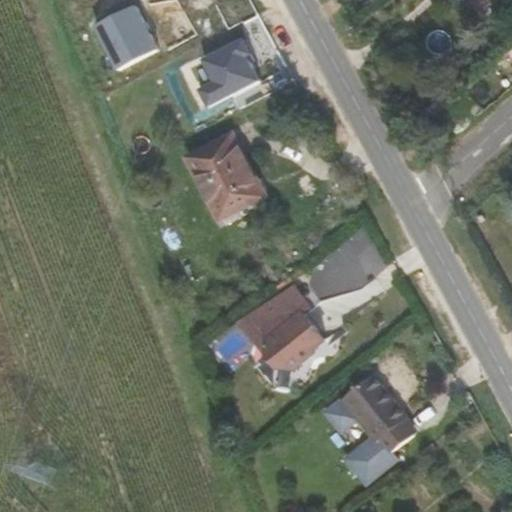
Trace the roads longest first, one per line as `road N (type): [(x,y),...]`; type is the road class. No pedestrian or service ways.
road 1 (secondary): [(300,0),(411,204)]
road 2 (secondary): [(411,204),(511,388)]
road 3 (residential): [(511,116),(411,204)]
